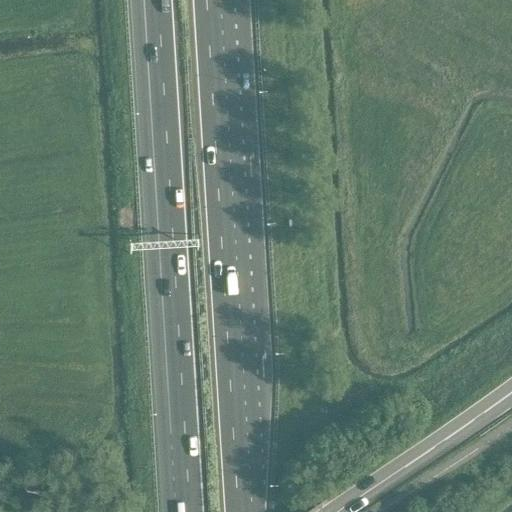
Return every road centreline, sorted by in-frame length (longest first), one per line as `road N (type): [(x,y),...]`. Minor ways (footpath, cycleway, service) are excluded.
road 1 (motorway): [(237,511),(205,0)]
road 2 (motorway): [(150,0),(181,511)]
road 3 (secondary): [(340,511),(511,391)]
